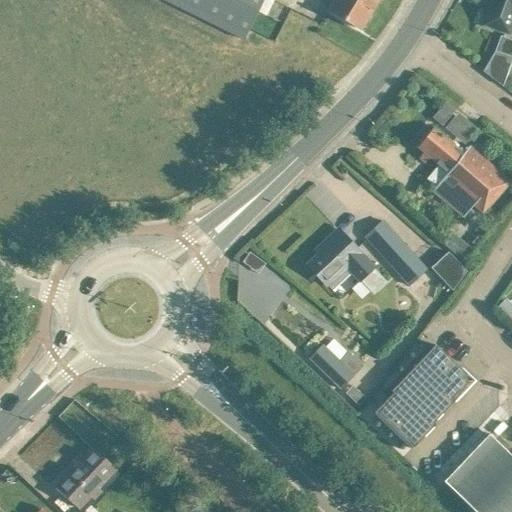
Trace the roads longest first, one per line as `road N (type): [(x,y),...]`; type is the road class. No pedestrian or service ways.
road 1 (secondary): [(162,273),(275,177),(407,39)]
road 2 (secondary): [(340,511),(164,342)]
road 3 (residential): [(511,377),(477,343),(474,321),(511,256)]
road 4 (residential): [(511,130),(407,39)]
road 5 (secondary): [(0,432),(87,340)]
